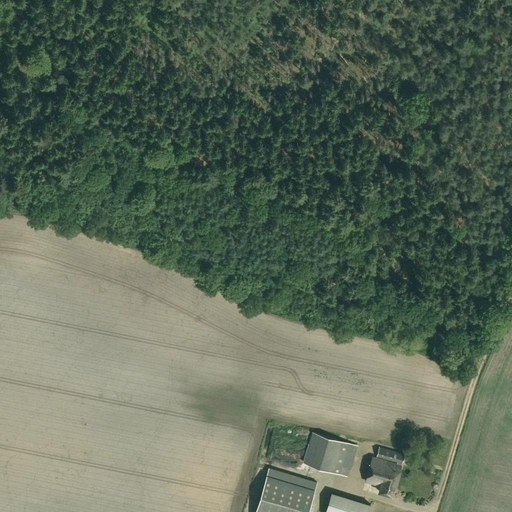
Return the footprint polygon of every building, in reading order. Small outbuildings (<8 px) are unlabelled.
[(427,368),(437,375),(441,368),(431,361),(427,368)] [(304,463),(341,473),(347,475),(349,468),(356,444),(313,432),(304,463)] [(377,456),(373,455),(366,481),(382,486),(380,492),(393,495),(404,454),(379,447),(377,456)] [(309,511),(317,481),(270,468),(258,511),(309,511)] [(325,511),(367,511),(370,497),(330,489),(325,511)]
